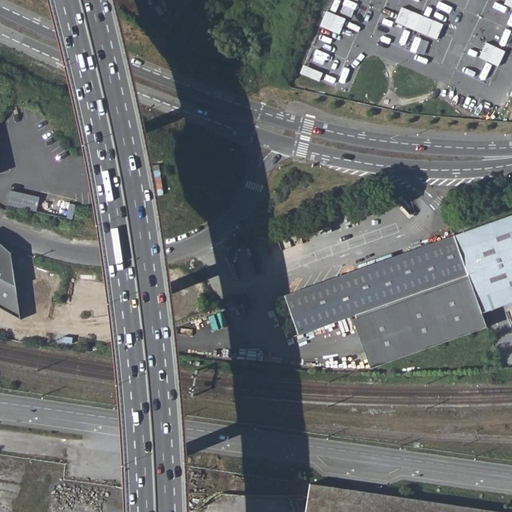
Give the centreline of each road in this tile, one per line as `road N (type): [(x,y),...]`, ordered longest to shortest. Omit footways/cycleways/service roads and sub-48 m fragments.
road 1 (primary): [(511,154),(304,125),(152,72),(0,6)]
road 2 (trunk): [(72,0),(129,241),(157,511)]
road 3 (trunk): [(186,511),(170,323),(106,0)]
road 4 (residential): [(0,402),(511,475)]
road 5 (residential): [(0,226),(68,252),(175,249),(232,220),(256,172)]
road 6 (primary): [(0,33),(251,135)]
road 7 (primary): [(288,146),(431,170),(511,157)]
